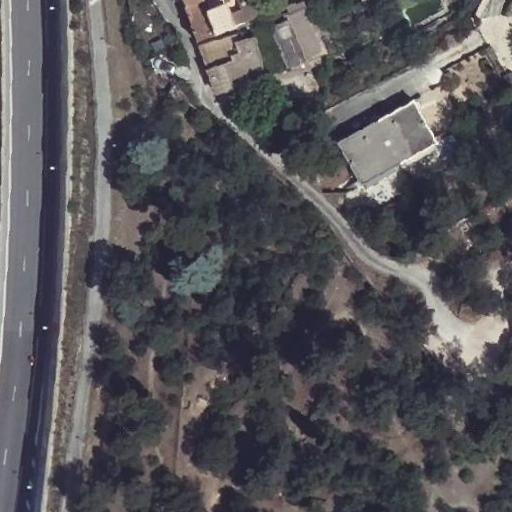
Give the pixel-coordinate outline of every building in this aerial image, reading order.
[(181,0),(194,38),(230,24),(225,10),(221,1),(215,3),(213,0),(181,0)] [(253,0),(225,10),(230,24),(260,13),(293,0),(253,0)] [(307,14),(269,30),(286,69),(324,53),(323,50),(311,23),(307,14)] [(225,35),(232,54),(253,47),(248,33),(232,38),(229,33),(225,35)] [(234,59),(232,54),(225,35),(197,45),(207,68),(234,59)] [(253,47),(232,54),(234,59),(243,82),(264,73),(253,47)] [(243,82),(234,59),(207,68),(215,92),(220,103),(227,105),(249,97),(243,82)] [(411,98),(371,119),(394,162),(434,141),(411,98)] [(394,162),(371,119),(336,140),(359,182),(394,162)]
